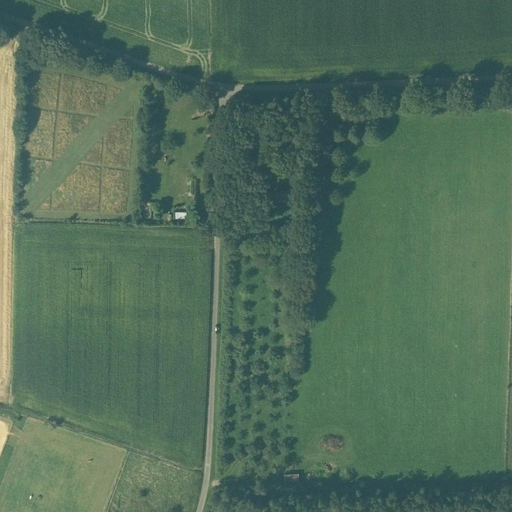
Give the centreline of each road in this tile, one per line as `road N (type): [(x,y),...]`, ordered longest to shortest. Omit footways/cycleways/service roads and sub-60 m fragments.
road 1 (residential): [(198,511),(212,411),(224,86)]
road 2 (unclassified): [(224,86),(511,75)]
road 3 (unclassified): [(0,12),(224,86)]
